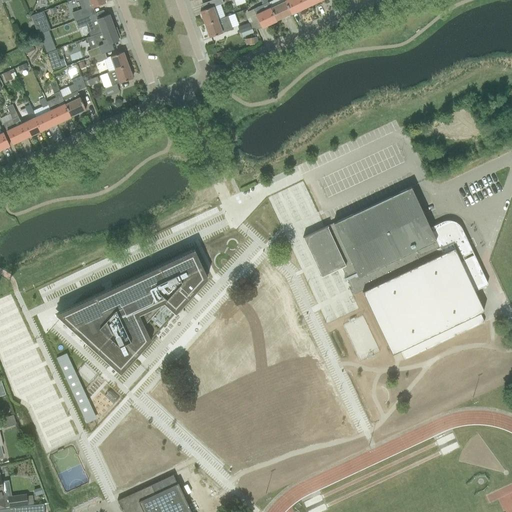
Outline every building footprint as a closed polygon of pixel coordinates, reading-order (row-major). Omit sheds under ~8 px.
[(72,13),(74,21),(91,14),(89,9),(105,3),(103,0),(78,0),(82,9),(72,13)] [(253,9),(261,27),(276,20),(270,8),(271,8),(267,0),(260,0),(263,5),(253,9)] [(270,8),(276,20),(290,14),(283,0),(276,0),(279,4),(271,8),(270,8)] [(283,0),(290,14),(305,7),(301,0),(283,0)] [(200,11),(205,24),(218,19),(213,6),(200,11)] [(31,16),(38,35),(39,34),(49,31),(50,30),(43,12),(31,16)] [(86,25),(91,36),(114,27),(109,14),(97,19),(95,13),(91,15),(91,14),(74,21),(77,28),(86,25)] [(205,24),(210,38),(232,29),(227,17),(218,20),(218,19),(205,24)] [(238,27),(240,33),(251,29),(254,28),(252,22),(249,24),(248,23),(245,24),(238,27)] [(91,36),(86,38),(90,50),(89,51),(87,52),(89,58),(91,57),(104,52),(102,47),(115,42),(119,41),(116,34),(118,33),(116,28),(114,28),(114,27),(91,36)] [(49,31),(39,34),(41,40),(50,37),(51,36),(49,31)] [(46,53),(53,72),(67,67),(64,59),(60,60),(56,50),(46,53)] [(91,57),(89,58),(92,64),(94,64),(100,62),(104,60),(107,59),(106,58),(104,52),(91,57)] [(123,52),(110,57),(115,70),(128,65),(123,52)] [(103,89),(105,97),(119,92),(116,84),(132,78),(128,65),(115,70),(109,73),(107,73),(112,86),(103,89)] [(2,74),(6,82),(12,79),(10,74),(12,73),(15,78),(17,77),(13,69),(2,74)] [(77,91),(86,87),(84,82),(81,76),(72,80),(74,84),(68,87),(71,93),(62,98),(71,117),(85,110),(77,91)] [(84,82),(86,87),(100,82),(97,77),(84,82)] [(55,98),(47,102),(48,105),(50,110),(56,124),(71,117),(62,98),(55,81),(49,83),(55,98)] [(39,100),(43,108),(48,105),(47,102),(45,97),(39,100)] [(6,131),(13,144),(27,137),(14,109),(11,104),(6,107),(12,119),(3,123),(7,131),(6,131)] [(14,109),(27,137),(42,131),(35,117),(36,117),(30,104),(24,107),(26,111),(17,115),(15,109),(14,109)] [(455,116),(443,120),(451,142),(474,133),(463,104),(452,108),(455,116)] [(35,117),(42,131),(56,124),(50,110),(36,117),(35,117)] [(0,149),(9,145),(3,133),(0,134),(0,149)] [(327,225),(303,237),(322,276),(325,275),(341,267),(348,281),(354,294),(361,290),(392,354),(400,350),(404,359),(484,322),(480,313),(484,311),(474,291),(486,285),(487,285),(487,284),(487,283),(462,229),(461,229),(460,228),(459,226),(458,225),(457,224),(455,223),(454,224),(450,223),(451,221),(449,221),(447,221),(445,221),(444,222),(442,222),(429,228),(410,187),(410,186),(327,225)] [(109,288),(54,314),(72,330),(73,330),(77,334),(78,335),(83,339),(82,339),(83,340),(84,340),(88,345),(112,367),(112,366),(120,373),(128,364),(129,364),(135,357),(139,352),(150,340),(154,335),(155,335),(156,334),(155,334),(160,329),(161,328),(165,323),(165,324),(166,323),(166,322),(170,317),(171,318),(172,317),(171,317),(175,313),(176,312),(180,307),(192,295),(196,290),(207,278),(194,249),(191,250),(113,287),(109,289),(109,288)] [(64,354),(56,358),(86,423),(94,420),(64,354)] [(247,408),(242,395),(218,405),(223,418),(247,408)] [(190,511),(178,483),(173,474),(151,484),(117,500),(122,511),(190,511)] [(41,487),(33,490),(35,496),(43,494),(41,487)] [(26,494),(8,497),(9,507),(27,504),(26,494)] [(0,511),(44,511),(43,503),(0,509),(0,511)]
